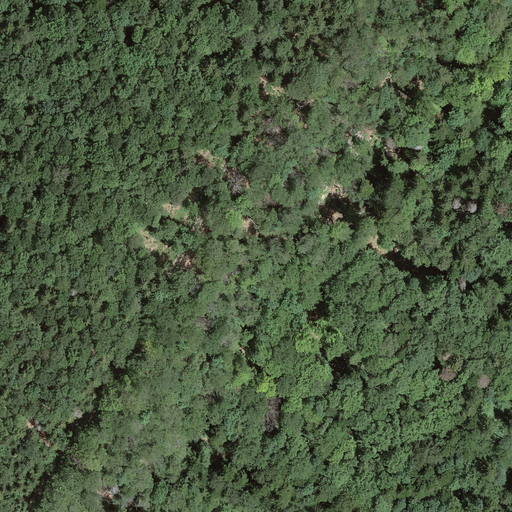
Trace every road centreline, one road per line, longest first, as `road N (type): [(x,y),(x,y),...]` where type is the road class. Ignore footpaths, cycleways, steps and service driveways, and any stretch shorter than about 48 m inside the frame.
road 1 (track): [(24,511),(98,404),(220,176),(237,97),(219,0)]
road 2 (track): [(137,333),(135,271),(112,229),(75,213),(0,214)]
